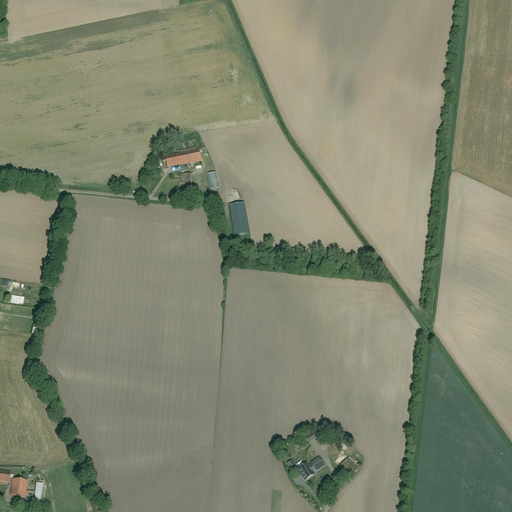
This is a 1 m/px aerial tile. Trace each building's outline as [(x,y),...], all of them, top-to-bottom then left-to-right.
[(199,149),(165,156),(167,168),(201,160),(199,149)] [(191,173),(181,174),(182,184),(192,182),(191,173)] [(218,173),(209,173),(209,184),(217,184),(218,173)] [(245,205),(230,207),(235,239),(250,236),(245,205)] [(317,431),(307,437),(310,443),(321,436),(317,431)] [(324,466),(319,459),(308,466),(306,464),(298,470),(305,481),(313,475),(311,472),(315,470),(316,471),(324,466)] [(349,459),(341,467),(351,477),(359,469),(349,459)] [(10,473),(0,472),(0,482),(9,483),(8,494),(25,495),(26,480),(10,480),(10,473)] [(46,487),(38,486),(36,499),(45,500),(46,487)]
